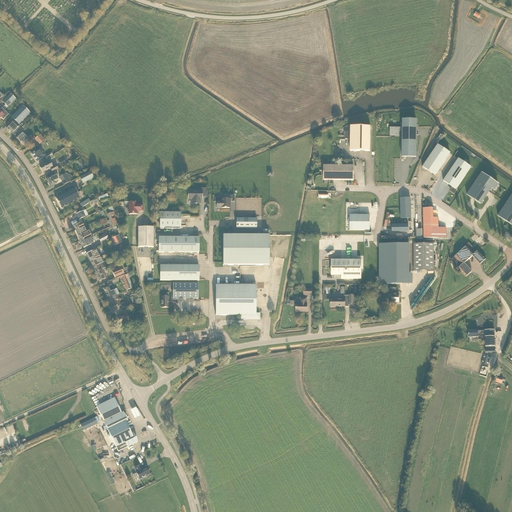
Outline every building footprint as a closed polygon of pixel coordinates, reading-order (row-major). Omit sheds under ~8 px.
[(10,104),(15,99),(10,94),(3,102),(5,105),(8,102),(10,104)] [(11,117),(19,125),(30,113),(22,106),(11,117)] [(0,110),(0,118),(1,118),(3,120),(9,114),(2,108),(1,109),(0,110)] [(403,128),(402,128),(402,157),(416,157),(417,128),(416,128),(416,120),(403,120),(403,128)] [(17,133),(21,128),(24,125),(22,124),(19,126),(14,121),(7,129),(12,134),(15,131),(17,133)] [(16,138),(23,145),(30,139),(23,132),(27,129),(24,126),(17,132),(19,135),(16,138)] [(370,151),(371,126),(351,126),(350,151),(370,151)] [(39,145),(45,140),(41,135),(34,139),(39,145)] [(435,176),(450,154),(438,145),(423,167),(435,176)] [(37,162),(43,158),(42,156),(44,154),(39,147),(31,153),(37,162)] [(443,181),(456,190),(471,168),(458,159),(443,181)] [(50,169),(52,172),(60,168),(58,165),(56,166),(53,168),(49,161),(44,163),(45,164),(40,167),(43,172),(47,170),(47,171),(50,169)] [(324,166),(324,180),(354,180),(354,166),(324,166)] [(90,172),(80,177),(83,184),(94,178),(90,172)] [(48,178),(46,179),(50,186),(56,183),(55,182),(59,180),(56,174),(52,176),(51,174),(47,176),(48,178)] [(59,177),(64,185),(70,182),(65,174),(59,177)] [(481,174),(467,195),(480,204),(491,188),(495,191),(498,185),(481,174)] [(57,194),(58,197),(56,198),(62,208),(80,198),(75,188),(62,195),(61,192),(57,194)] [(192,204),(200,204),(200,197),(202,197),(202,191),(189,191),(189,197),(192,197),(192,204)] [(511,195),(498,216),(511,225),(511,223),(511,195)] [(221,202),(217,202),(217,208),(220,208),(230,208),(230,202),(234,202),(234,196),(230,196),(230,199),(221,199),(221,202)] [(411,218),(410,198),(400,198),(401,218),(411,218)] [(137,205),(137,202),(129,202),(129,214),(137,214),(137,212),(143,212),(143,205),(137,205)] [(79,220),(86,217),(83,211),(84,211),(83,207),(76,211),(77,214),(76,214),(79,220)] [(433,208),(423,208),(424,233),(424,238),(447,238),(446,228),(439,228),(439,218),(434,218),(433,208)] [(180,213),(160,212),(160,228),(180,228),(180,213)] [(350,215),(350,230),(370,230),(370,215),(350,215)] [(257,218),(237,218),(237,228),(257,228),(257,218)] [(81,221),(80,222),(73,225),(75,230),(82,227),(84,226),(81,221)] [(312,221),(312,232),(335,232),(335,221),(312,221)] [(75,230),(78,235),(85,232),(86,232),(86,231),(84,226),(82,227),(75,230)] [(138,247),(153,247),(153,227),(138,227),(138,247)] [(85,232),(78,235),(80,241),(87,237),(91,236),(88,230),(86,231),(86,232),(85,232)] [(107,233),(99,237),(101,242),(109,238),(107,233)] [(115,246),(123,242),(120,235),(112,238),(115,246)] [(223,265),(269,265),(269,235),(223,235),(223,265)] [(91,236),(87,237),(80,241),(84,248),(91,245),(91,244),(94,243),(91,236)] [(199,253),(199,237),(159,237),(159,253),(199,253)] [(409,244),(384,244),(384,284),(410,284),(409,244)] [(434,244),(414,244),(414,271),(434,271),(434,244)] [(462,265),(458,269),(466,277),(472,272),(465,264),(473,256),(480,264),(486,259),(478,251),(474,254),(467,246),(455,257),(462,265)] [(90,262),(100,258),(100,257),(101,257),(100,254),(97,255),(97,253),(96,250),(86,254),(90,262)] [(100,257),(100,258),(90,262),(93,267),(100,264),(104,262),(101,257),(100,257)] [(341,275),(341,279),(361,279),(362,260),(331,260),(331,275),(341,275)] [(103,262),(104,262),(100,264),(93,267),(95,273),(102,269),(103,269),(106,267),(103,262)] [(199,265),(160,266),(160,281),(199,281),(199,265)] [(121,267),(112,271),(114,278),(124,274),(121,267)] [(95,273),(99,281),(106,278),(102,269),(95,273)] [(173,299),(198,299),(198,283),(173,283),(173,299)] [(112,291),(111,288),(110,285),(102,289),(107,299),(116,295),(113,290),(112,291)] [(241,315),(241,319),(243,319),(243,320),(246,320),(246,319),(260,319),(260,313),(256,313),(256,285),(216,285),(216,315),(241,315)] [(396,288),(390,288),(390,295),(389,295),(389,303),(399,303),(399,292),(396,292),(396,288)] [(161,308),(169,308),(169,297),(169,293),(166,293),(166,297),(161,297),(161,308)] [(116,295),(107,299),(112,310),(119,306),(120,306),(118,300),(117,301),(116,299),(117,298),(116,295)] [(340,308),(345,308),(345,307),(349,307),(349,305),(355,305),(355,295),(349,296),(344,296),(344,299),(331,299),(331,307),(340,307),(340,308)] [(307,305),(307,298),(301,298),(300,304),(296,304),(296,312),(307,312),(307,305)] [(127,309),(136,306),(138,312),(140,311),(137,303),(127,307),(127,309)] [(129,314),(117,318),(119,324),(131,320),(129,314)] [(59,331),(61,335),(69,331),(70,331),(71,334),(74,334),(77,333),(77,334),(77,324),(59,331)] [(485,331),(478,331),(469,331),(469,338),(478,337),(485,337),(485,347),(495,347),(495,330),(485,331)] [(488,366),(489,360),(490,356),(484,354),(481,364),(488,366)] [(137,442),(135,438),(134,438),(114,398),(96,407),(102,419),(109,434),(110,434),(118,452),(137,442)] [(96,429),(104,425),(101,420),(93,424),(96,429)] [(135,467),(134,467),(136,472),(136,473),(139,480),(150,475),(146,468),(142,470),(142,469),(142,468),(140,464),(135,467)]
